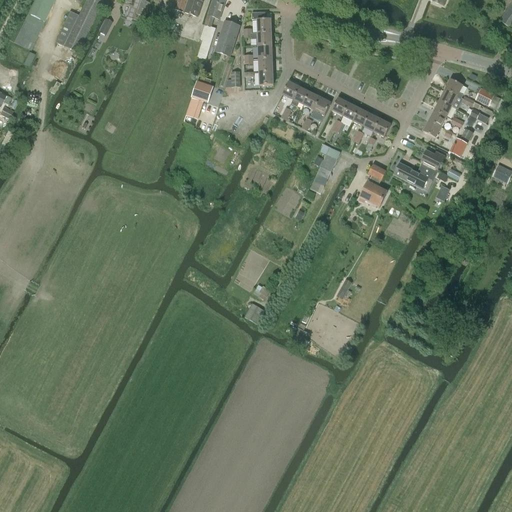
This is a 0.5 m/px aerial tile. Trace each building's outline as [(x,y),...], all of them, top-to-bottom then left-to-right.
[(56,43),(76,52),(78,53),(103,0),(86,0),(78,17),(71,13),(56,43)] [(197,18),(202,3),(192,0),(178,0),(175,10),(197,18)] [(203,41),(197,58),(205,60),(215,30),(211,28),(214,19),(219,21),(225,0),(213,0),(205,26),(200,40),(203,41)] [(144,19),(149,5),(141,1),(136,15),(144,19)] [(510,29),(511,27),(511,3),(511,4),(499,22),(510,29)] [(267,21),(267,15),(267,14),(252,14),(252,21),(257,21),(258,34),(271,34),(271,20),(267,21)] [(105,21),(99,33),(105,37),(112,24),(105,21)] [(225,22),(215,53),(230,58),(240,27),(225,22)] [(258,34),(252,35),(252,39),(252,41),(258,40),(258,47),(272,47),(271,34),(258,34)] [(259,61),(272,60),(272,47),(258,47),(259,61)] [(35,56),(30,53),(24,65),(29,68),(35,56)] [(259,74),(273,73),(272,60),(259,61),(259,74)] [(240,88),(239,73),(231,74),(232,89),(240,88)] [(259,87),(273,87),(273,73),(259,74),(259,87)] [(451,81),(445,91),(458,98),(461,100),(463,97),(459,94),(463,87),(451,81)] [(54,95),(60,85),(56,83),(50,93),(54,95)] [(197,83),(192,99),(204,103),(208,105),(214,89),(197,83)] [(293,101),(299,89),(289,84),(282,96),(293,101)] [(297,108),(299,104),(304,107),(310,94),(299,89),(293,101),(291,105),(297,108)] [(488,108),(494,96),(486,92),(480,89),(474,101),(488,108)] [(452,108),(457,98),(445,91),(440,102),(452,108)] [(0,93),(0,108),(3,104),(8,106),(11,99),(0,93)] [(314,112),(321,99),(310,94),(304,107),(314,112)] [(192,100),(186,117),(198,121),(204,103),(192,99),(191,99),(192,100)] [(325,117),(331,105),(321,99),(314,112),(325,117)] [(342,118),(349,105),(338,100),(332,112),(342,118)] [(440,102),(434,112),(447,119),(452,108),(440,102)] [(353,123),(359,110),(349,105),(342,118),(353,123)] [(4,109),(0,116),(9,121),(13,113),(4,109)] [(363,128),(370,116),(359,110),(353,123),(363,128)] [(477,120),(480,115),(473,111),(470,116),(477,120)] [(434,112),(429,123),(441,129),(447,119),(434,112)] [(374,133),(380,121),(370,116),(363,128),(374,133)] [(476,121),(469,117),(465,125),(473,128),(476,121)] [(243,143),(258,121),(254,118),(239,141),(243,143)] [(380,121),(374,133),(385,139),(391,126),(380,121)] [(436,140),(441,129),(429,123),(424,133),(436,140)] [(468,142),(472,135),(465,131),(461,138),(468,142)] [(9,148),(15,136),(8,132),(1,145),(9,148)] [(324,146),(320,153),(327,156),(337,161),(340,154),(330,149),(324,146)] [(421,163),(423,164),(438,172),(445,158),(436,154),(434,157),(426,153),(421,163)] [(337,161),(327,156),(324,163),(333,168),(337,161)] [(317,158),(314,165),(319,168),(323,161),(317,158)] [(324,163),(320,170),(330,175),(333,168),(324,163)] [(427,193),(438,172),(423,164),(418,175),(400,165),(394,176),(427,193)] [(381,182),(386,173),(374,166),(369,176),(381,182)] [(508,185),(511,175),(511,173),(498,167),(493,178),(508,185)] [(317,177),(327,182),(330,175),(320,170),(317,177)] [(447,176),(458,182),(461,176),(451,170),(447,176)] [(449,177),(441,173),(438,179),(446,183),(449,177)] [(325,185),(327,182),(317,177),(314,184),(324,189),(325,185)] [(379,209),(387,193),(368,183),(360,199),(379,209)] [(320,195),(324,189),(314,184),(311,191),(320,195)] [(448,203),(453,191),(442,186),(437,198),(448,203)] [(305,215),(300,211),(296,218),(301,221),(305,215)] [(348,292),(352,284),(346,281),(337,297),(343,301),(345,297),(348,292)] [(269,293),(258,286),(253,295),(264,301),(269,293)] [(253,306),(250,310),(233,301),(229,308),(246,317),(245,318),(258,326),(265,314),(253,306)] [(298,329),(291,342),(301,348),(309,335),(298,329)]
